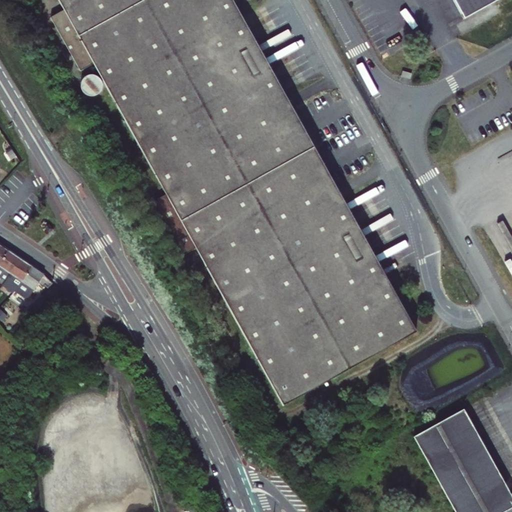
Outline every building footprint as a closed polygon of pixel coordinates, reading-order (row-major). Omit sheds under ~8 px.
[(60,0),(65,9),(52,16),(82,70),(95,63),(168,194),(156,200),(187,253),(197,247),(284,403),(417,329),(335,183),(296,111),(234,1),(233,0),(60,0)] [(454,0),(466,19),(499,0),(454,0)] [(511,0),(508,0),(501,4),(508,18),(511,15),(511,0)] [(49,237),(57,228),(46,219),(39,226),(49,237)] [(3,284),(6,281),(21,259),(8,250),(0,261),(0,285),(1,286),(3,284)] [(6,281),(16,288),(31,266),(21,259),(6,281)] [(31,266),(16,288),(30,297),(38,284),(45,275),(31,266)] [(45,275),(38,284),(43,288),(45,286),(48,288),(54,283),(45,275)] [(6,281),(3,284),(14,292),(16,288),(6,281)] [(33,304),(37,310),(49,300),(44,294),(33,304)] [(11,307),(5,302),(0,308),(0,311),(4,316),(11,307)] [(455,511),(483,511),(511,496),(511,495),(464,409),(414,437),(455,511)] [(511,511),(511,496),(483,511),(511,511)]
